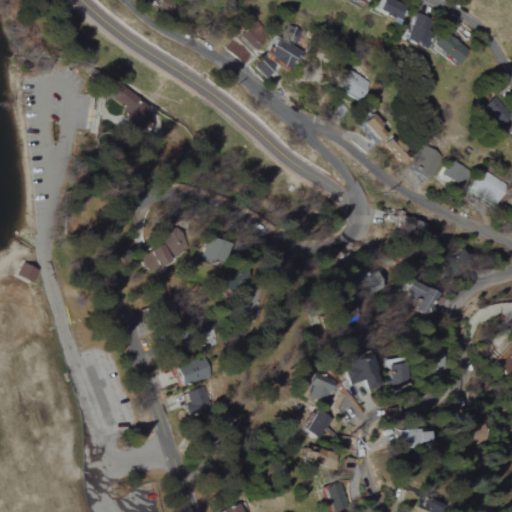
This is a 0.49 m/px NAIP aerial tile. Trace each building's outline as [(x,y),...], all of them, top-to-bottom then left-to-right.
[(174,2),(162,0),(159,0),(158,8),(173,11),(174,2)] [(378,0),(374,12),(389,17),(387,21),(396,24),(402,4),(388,0),(378,0)] [(422,48),(430,32),(424,30),(429,21),(413,13),(401,38),(422,48)] [(432,44),(455,65),(467,52),(444,30),(432,44)] [(302,52),(273,37),(255,71),(267,78),(274,66),(286,72),(292,61),(296,63),(302,52)] [(251,56),(232,41),(225,50),(244,65),(251,56)] [(336,90),(360,102),(370,82),(346,70),(336,90)] [(152,115),(146,114),(149,99),(126,94),(119,131),(148,136),(152,115)] [(492,129),(508,117),(493,97),(477,109),(492,129)] [(395,134),(371,112),(358,127),(398,164),(409,151),(393,136),(395,134)] [(99,149),(106,163),(121,155),(113,141),(99,149)] [(440,155),(421,146),(410,170),(429,179),(440,155)] [(438,177),(461,187),(469,171),(446,160),(438,177)] [(467,188),(491,203),(503,186),(479,170),(467,188)] [(397,220),(398,233),(418,231),(418,219),(397,220)] [(192,246),(181,229),(135,258),(145,274),(192,246)] [(217,265),(223,245),(201,238),(194,258),(217,265)] [(37,270),(20,264),(15,277),(31,283),(37,270)] [(358,281),(366,298),(383,290),(375,272),(358,281)] [(435,294),(405,280),(400,291),(415,298),(410,310),(425,317),(435,294)] [(490,362),(506,379),(511,373),(511,345),(510,344),(490,362)] [(380,386),(370,357),(341,366),(347,386),(362,382),(365,391),(380,386)] [(389,387),(407,385),(404,358),(386,360),(389,387)] [(209,380),(206,359),(174,364),(177,384),(209,380)] [(332,381),(314,374),(305,397),(323,404),(332,381)] [(210,410),(204,388),(184,394),(187,404),(183,405),(186,417),(210,410)] [(301,432),(314,441),(328,420),(315,411),(301,432)] [(398,449),(426,447),(425,430),(397,431),(398,449)] [(334,455),(306,446),(300,466),(312,470),(314,465),(330,470),(334,455)] [(240,455),(229,454),(228,480),(238,481),(240,455)] [(322,488),(327,511),(328,511),(346,508),(340,484),(322,488)] [(416,509),(425,511),(435,511),(438,505),(420,499),(416,509)]
